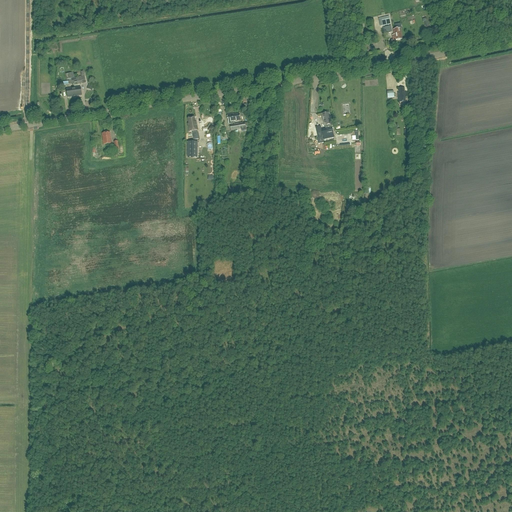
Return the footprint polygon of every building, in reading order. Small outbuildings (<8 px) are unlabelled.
[(392,29),(390,19),(384,20),(386,28),(383,28),(384,33),(389,32),(389,30),(392,29)] [(402,39),(400,29),(393,30),(394,33),(393,33),(394,35),(392,36),(392,38),(395,38),(396,41),(402,39)] [(81,95),(80,88),(75,89),(75,88),(72,88),(72,89),(67,90),(68,97),(73,97),(76,97),(76,96),(81,95)] [(331,125),(328,113),(322,115),(325,126),(331,125)] [(233,115),(233,114),(227,115),(229,124),(233,123),(233,122),(240,121),(239,114),(233,115)] [(195,123),(194,118),(188,119),(189,126),(188,126),(189,132),(198,131),(196,122),(195,123)] [(332,128),(331,125),(325,126),(325,130),(322,131),(321,127),(315,128),(315,129),(318,138),(317,139),(319,145),(324,144),(323,140),(324,140),(335,138),(332,128)] [(110,137),(109,133),(102,134),(103,140),(103,145),(112,144),(111,138),(110,138),(110,137)] [(198,142),(187,142),(187,158),(198,158),(198,142)]
